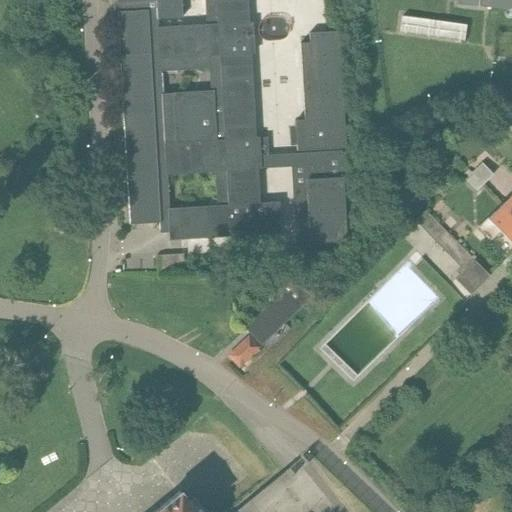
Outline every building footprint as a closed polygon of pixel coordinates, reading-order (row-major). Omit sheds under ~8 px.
[(306,8),(305,0),(115,0),(116,4),(119,4),(119,12),(116,12),(129,225),(159,223),(159,231),(169,231),(169,239),(181,238),(181,239),(183,239),(183,238),(193,238),(193,239),(195,238),(205,237),(206,238),(207,238),(207,237),(218,236),(218,237),(219,237),(219,236),(229,235),(230,236),(231,236),(231,235),(242,235),(242,236),(243,236),(243,235),(254,234),(254,235),(255,235),(255,234),(266,233),(266,234),(267,234),(267,233),(278,233),(278,234),(280,234),(278,203),(276,203),(276,204),(266,205),(266,204),(258,204),(257,204),(257,194),(258,194),(258,192),(257,192),(256,182),(257,182),(257,180),(256,180),(255,170),(256,169),(260,168),(267,168),(268,168),(268,166),(267,158),(268,158),(267,138),(254,139),(254,138),(253,127),(254,127),(254,126),(253,126),(252,115),(253,115),(253,114),(252,114),(252,103),(252,102),(251,102),(251,91),(252,91),(251,89),(251,90),(250,79),(251,79),(251,77),(250,77),(249,67),(250,67),(250,65),(249,65),(249,55),(249,54),(253,54),(251,24),(247,24),(246,13),(247,13),(247,11),(246,11),(245,1),(246,1),(246,0),(271,0),(272,10),(306,8)] [(511,0),(458,0),(458,6),(511,9),(511,0)] [(432,38),(434,21),(402,17),(400,34),(432,38)] [(466,26),(434,21),(432,38),(464,42),(466,26)] [(345,147),(338,31),(308,33),(309,43),(300,43),(304,120),(294,121),(296,151),(345,147)] [(291,165),(291,167),(296,245),(345,242),(340,152),(290,155),(290,157),(291,157),(291,165)] [(483,184),(492,176),(482,165),(473,174),(483,184)] [(476,191),(483,184),(473,174),(466,181),(476,191)] [(511,193),(500,205),(511,214),(511,193)] [(499,232),(501,234),(511,245),(511,214),(500,205),(477,228),(490,241),(499,232)] [(472,259),(461,269),(457,274),(459,276),(455,280),(470,296),(489,277),(472,259)] [(281,320),(306,295),(288,277),(239,326),(257,344),(263,338),(271,348),(291,330),(281,320)] [(229,356),(239,367),(255,351),(245,341),(229,356)] [(194,511),(179,492),(154,511),(194,511)]
